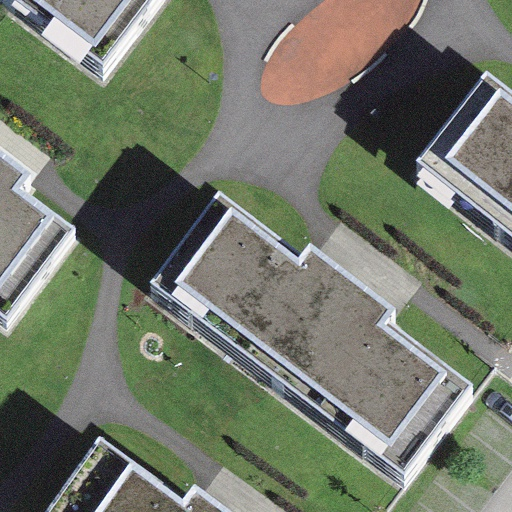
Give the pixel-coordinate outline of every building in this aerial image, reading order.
[(0,0),(0,6),(104,85),(168,0),(0,0)] [(420,182),(511,256),(511,109),(492,93),(420,182)] [(0,321),(13,331),(79,244),(0,185),(0,321)] [(221,215),(154,303),(403,492),(470,403),(221,215)] [(66,511),(188,511),(107,454),(66,511)]
